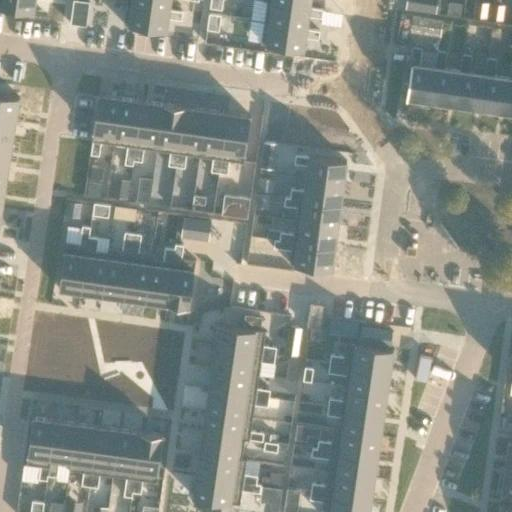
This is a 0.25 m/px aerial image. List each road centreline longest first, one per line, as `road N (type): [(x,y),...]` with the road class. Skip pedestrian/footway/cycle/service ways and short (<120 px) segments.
road 1 (residential): [(342,89),(0,42)]
road 2 (residential): [(384,293),(397,168),(342,89)]
road 3 (residential): [(411,511),(490,306)]
road 4 (residential): [(236,278),(384,293)]
